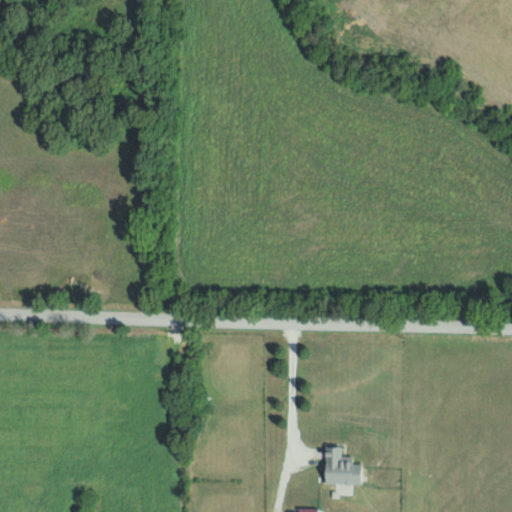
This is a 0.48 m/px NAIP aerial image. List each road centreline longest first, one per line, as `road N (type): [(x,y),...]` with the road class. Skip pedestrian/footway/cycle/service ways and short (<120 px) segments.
road 1 (residential): [(511,327),(0,310)]
road 2 (residential): [(194,316),(190,511)]
